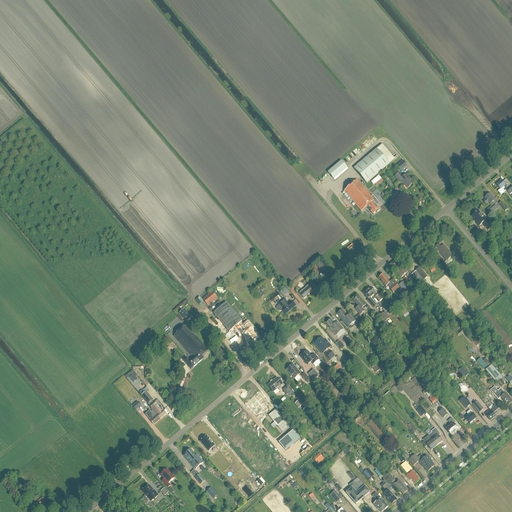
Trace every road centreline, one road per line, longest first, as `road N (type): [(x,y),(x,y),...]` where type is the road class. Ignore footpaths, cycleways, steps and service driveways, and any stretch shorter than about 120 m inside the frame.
road 1 (unclassified): [(87,511),(445,208)]
road 2 (tertiary): [(394,511),(511,412)]
